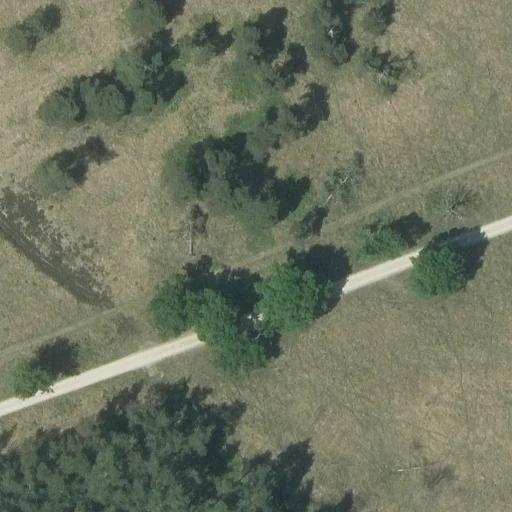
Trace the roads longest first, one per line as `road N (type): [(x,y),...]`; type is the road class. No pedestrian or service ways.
road 1 (unknown): [(0,355),(511,151)]
road 2 (track): [(511,225),(0,409)]
